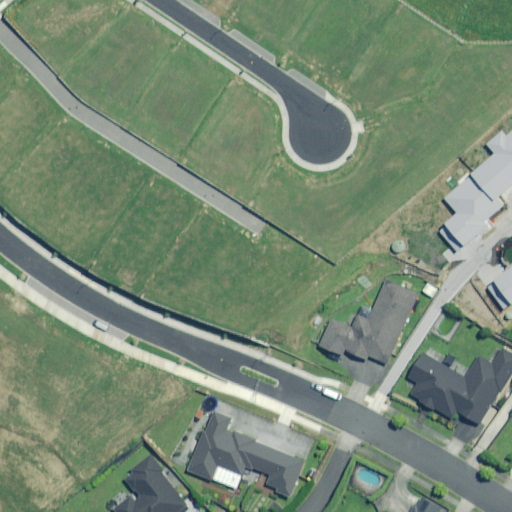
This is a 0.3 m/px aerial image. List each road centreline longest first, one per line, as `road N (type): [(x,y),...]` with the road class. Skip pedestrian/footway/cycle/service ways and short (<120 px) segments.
road 1 (tertiary): [(329,402),(142,326),(58,280),(0,236)]
road 2 (residential): [(0,28),(70,104),(258,225)]
road 3 (residential): [(161,0),(311,103),(320,133)]
road 4 (tertiary): [(359,418),(510,511)]
